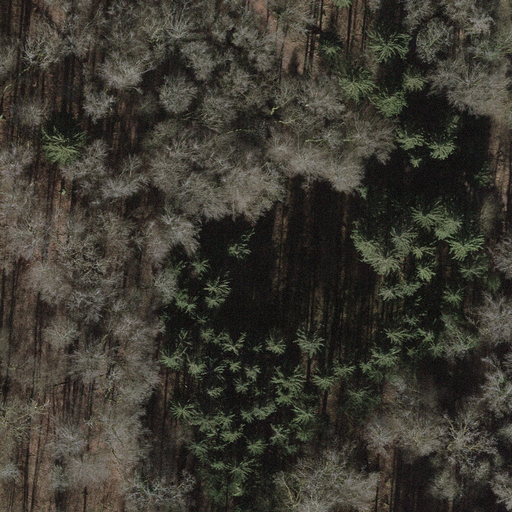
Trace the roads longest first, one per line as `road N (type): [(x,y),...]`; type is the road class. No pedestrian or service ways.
road 1 (track): [(34,0),(111,77),(138,155),(149,331),(218,511)]
road 2 (track): [(248,0),(298,68),(379,148),(484,189),(511,189)]
